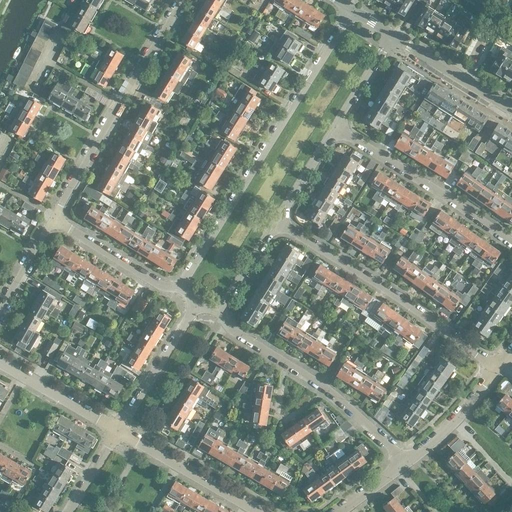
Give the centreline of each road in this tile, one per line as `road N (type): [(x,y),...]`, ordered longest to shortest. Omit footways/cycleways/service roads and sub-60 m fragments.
road 1 (residential): [(353,9),(180,288)]
road 2 (residential): [(498,369),(277,218)]
road 3 (residential): [(185,0),(52,218)]
road 4 (residential): [(407,466),(377,430),(221,314)]
road 5 (residential): [(511,243),(335,126)]
road 6 (residential): [(261,511),(118,432)]
road 7 (residential): [(118,432),(198,304)]
road 8 (residential): [(180,288),(153,283),(52,218)]
road 9 (residential): [(118,432),(0,362)]
road 10 (residential): [(407,466),(498,369)]
